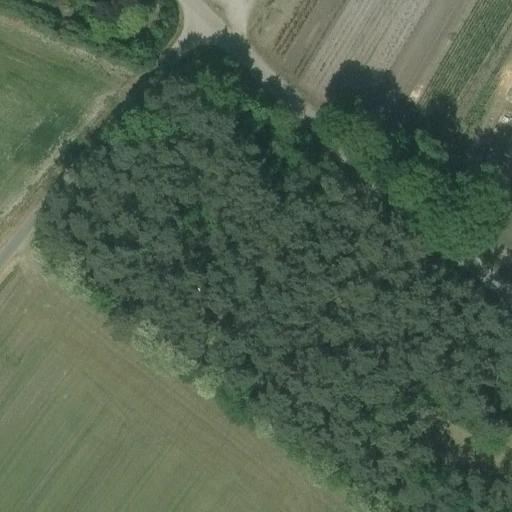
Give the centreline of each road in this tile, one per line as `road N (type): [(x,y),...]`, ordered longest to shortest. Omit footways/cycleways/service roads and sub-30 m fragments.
road 1 (unclassified): [(511,301),(186,0)]
road 2 (track): [(0,280),(203,16)]
